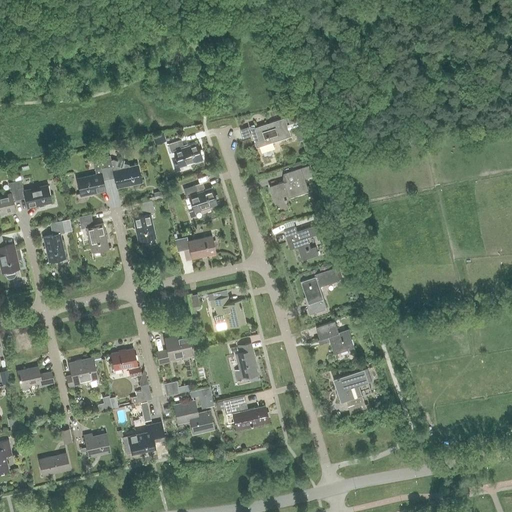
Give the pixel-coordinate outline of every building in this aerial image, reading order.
[(290,124),(298,121),(295,113),(292,104),(282,107),(284,115),(287,116),(285,117),(254,127),(249,126),(256,147),(267,144),(267,143),(272,141),(273,142),(291,136),(289,130),(287,124),(289,123),(290,124)] [(299,122),(298,122),(298,121),(290,124),(289,123),(287,124),(289,130),(294,128),(299,141),(305,139),(299,122)] [(166,140),(164,133),(153,136),(156,144),(166,140)] [(181,170),(179,167),(202,159),(196,142),(183,146),(181,139),(168,144),(171,153),(173,152),(177,162),(173,163),(176,172),(181,170)] [(103,180),(109,179),(103,157),(103,154),(93,157),(97,174),(77,178),(80,196),(105,190),(103,180)] [(129,164),(114,159),(111,159),(110,155),(103,157),(109,179),(114,178),(116,187),(141,182),(137,165),(129,166),(129,164)] [(309,165),(301,168),(301,167),(284,173),(287,181),(284,182),(284,181),(269,186),(274,202),(285,199),(285,200),(287,200),(287,199),(289,198),(289,197),(309,191),(304,178),(312,175),(309,165)] [(13,181),(18,200),(25,198),(27,208),(52,202),(48,185),(23,190),(21,180),(13,181)] [(13,201),(18,200),(13,181),(9,182),(11,193),(0,195),(0,213),(15,210),(13,201)] [(196,216),(194,212),(217,204),(212,187),(198,192),(196,184),(183,189),(186,198),(188,197),(192,208),(188,209),(191,218),(196,216)] [(163,190),(153,192),(155,199),(165,197),(163,190)] [(139,203),(140,209),(142,215),(132,217),(138,242),(155,238),(150,213),(154,212),(152,200),(139,203)] [(93,226),(91,214),(78,217),(81,229),(86,228),(91,252),(108,248),(103,223),(93,226)] [(65,233),(62,220),(50,223),(52,235),(43,237),(48,262),(66,258),(60,234),(65,233)] [(317,239),(329,235),(325,221),(297,230),(296,225),(283,229),(287,241),(291,240),(294,248),(297,247),(302,260),(318,254),(316,245),(310,247),(307,237),(316,234),(317,239)] [(180,238),(174,239),(177,251),(183,250),(188,249),(191,259),(215,253),(211,236),(187,241),(186,236),(180,238)] [(13,244),(4,246),(2,240),(0,240),(0,266),(1,272),(4,272),(5,274),(6,276),(8,278),(11,278),(13,277),(15,274),(15,272),(14,269),(19,268),(17,260),(21,259),(20,253),(16,254),(13,244)] [(310,314),(314,313),(326,308),(319,286),(339,280),(335,268),(314,275),(315,276),(301,281),(306,296),(304,297),(310,314)] [(229,303),(227,295),(208,300),(210,308),(214,307),(216,316),(213,316),(213,318),(214,323),(215,324),(225,322),(226,328),(246,323),(240,301),(229,303)] [(319,339),(328,337),(333,353),(353,347),(348,329),(338,332),(334,320),(315,326),(319,339)] [(192,354),(188,335),(173,338),(173,337),(164,339),(166,350),(156,352),(159,364),(170,362),(169,359),(192,354)] [(236,370),(238,379),(257,374),(253,358),(254,358),(250,343),(238,346),(240,353),(236,354),(239,370),(236,370)] [(138,367),(133,348),(125,350),(125,352),(120,353),(120,352),(110,354),(114,371),(128,367),(131,378),(137,377),(136,375),(141,374),(140,367),(138,367)] [(80,381),(98,377),(93,357),(69,363),(72,375),(66,376),(68,386),(81,384),(80,381)] [(52,372),(47,373),(39,374),(38,367),(17,371),(21,387),(22,390),(29,389),(28,385),(38,383),(39,387),(54,383),(52,372)] [(362,395),(359,384),(367,381),(364,370),(333,380),(340,403),(345,401),(350,414),(366,409),(361,395),(362,395)] [(177,380),(163,383),(166,395),(179,393),(177,380)] [(148,385),(140,387),(141,390),(136,392),(137,396),(131,397),(133,403),(152,399),(148,385)] [(201,408),(213,405),(209,386),(189,391),(191,397),(198,395),(201,408)] [(224,407),(246,402),(244,395),(222,400),(215,402),(217,409),(224,407)] [(109,396),(103,397),(104,403),(106,409),(112,408),(112,406),(111,404),(111,401),(110,398),(109,396)] [(195,399),(173,404),(177,424),(189,421),(193,434),(214,429),(210,409),(198,412),(195,399)] [(147,401),(140,403),(142,411),(149,410),(147,401)] [(247,409),(231,412),(235,430),(245,428),(269,423),(265,405),(247,409)] [(147,431),(127,436),(123,437),(126,453),(130,452),(131,455),(156,450),(154,441),(165,439),(162,421),(145,425),(147,431)] [(64,444),(72,442),(69,429),(61,430),(64,444)] [(88,457),(111,452),(106,433),(93,436),(92,433),(83,435),(88,457)] [(5,455),(12,454),(8,439),(0,440),(0,471),(9,470),(5,455)] [(42,475),(70,469),(66,453),(38,459),(42,475)]
